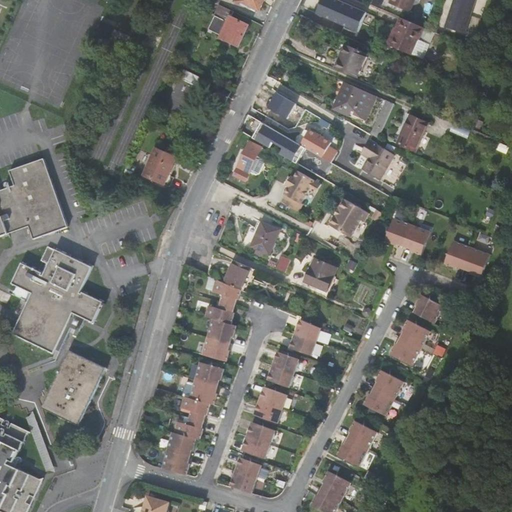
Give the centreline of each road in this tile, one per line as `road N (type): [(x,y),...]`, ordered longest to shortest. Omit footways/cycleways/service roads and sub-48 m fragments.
road 1 (residential): [(114,465),(185,218),(289,0)]
road 2 (residential): [(284,511),(406,271),(446,287)]
road 3 (residential): [(268,312),(205,489)]
